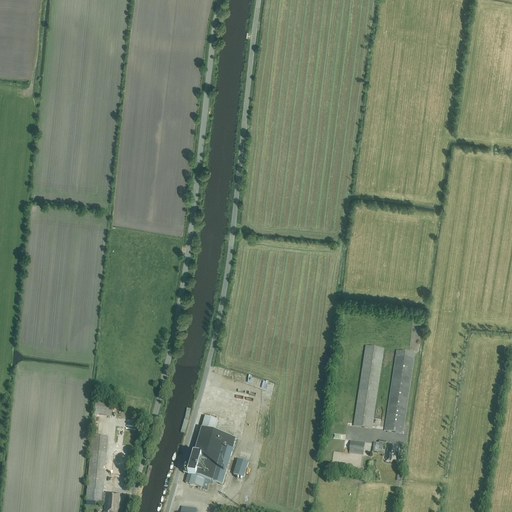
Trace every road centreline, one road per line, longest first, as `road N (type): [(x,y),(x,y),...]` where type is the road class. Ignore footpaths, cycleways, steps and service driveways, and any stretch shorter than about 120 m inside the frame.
road 1 (unclassified): [(167,511),(228,264),(258,0)]
road 2 (tertiary): [(128,511),(184,274),(220,0)]
